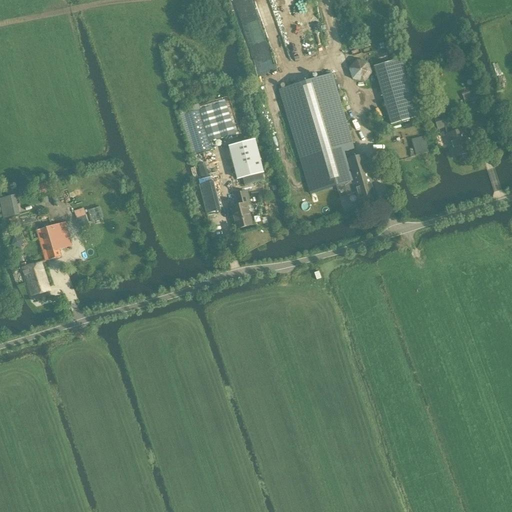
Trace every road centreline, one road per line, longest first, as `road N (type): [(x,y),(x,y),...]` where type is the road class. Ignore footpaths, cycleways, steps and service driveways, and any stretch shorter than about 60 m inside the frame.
road 1 (unclassified): [(0,347),(511,197)]
road 2 (track): [(0,23),(120,0)]
